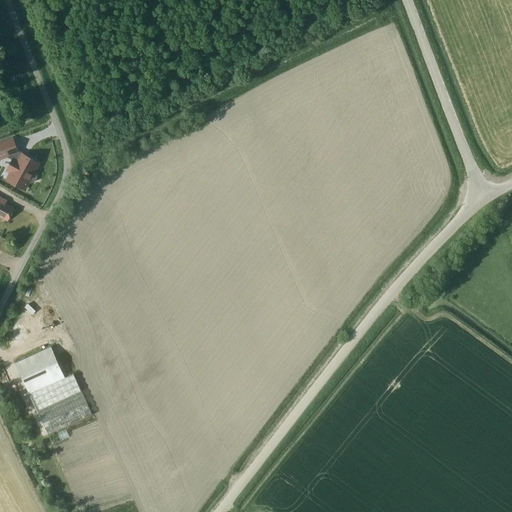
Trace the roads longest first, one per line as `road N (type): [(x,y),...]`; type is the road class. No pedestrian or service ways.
road 1 (tertiary): [(219,511),(343,353),(481,199)]
road 2 (unclassified): [(9,0),(66,165),(0,311)]
road 3 (unclassified): [(403,0),(481,199)]
